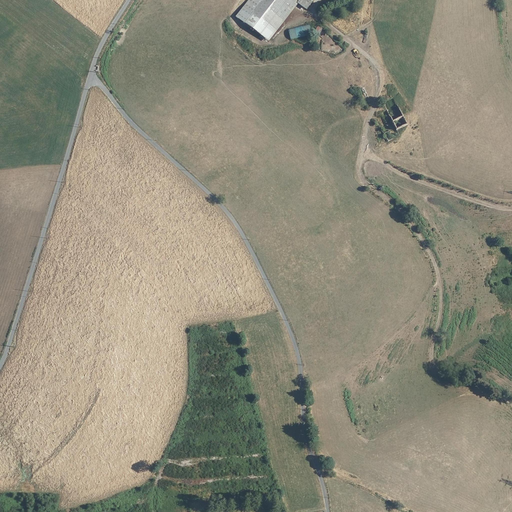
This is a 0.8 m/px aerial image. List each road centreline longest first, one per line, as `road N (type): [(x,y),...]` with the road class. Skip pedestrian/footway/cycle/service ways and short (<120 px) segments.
road 1 (unclassified): [(327,511),(306,438),(296,349),(246,241),(91,73)]
road 2 (track): [(316,0),(316,14),(380,68),(362,147),(407,176),(511,207)]
road 3 (track): [(362,147),(360,175),(406,217),(439,275),(433,366),(511,402)]
road 4 (unclassified): [(0,366),(91,73)]
road 5 (track): [(316,465),(433,511)]
